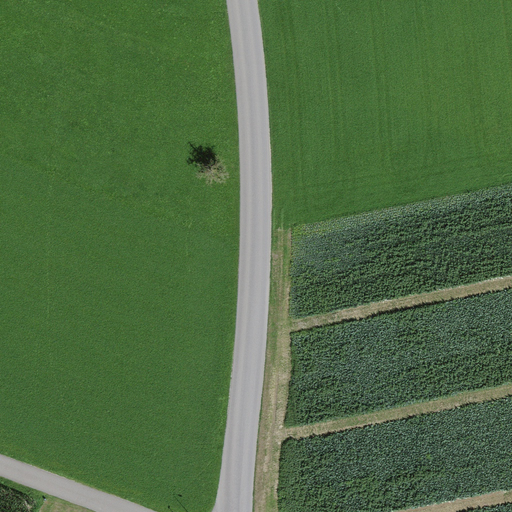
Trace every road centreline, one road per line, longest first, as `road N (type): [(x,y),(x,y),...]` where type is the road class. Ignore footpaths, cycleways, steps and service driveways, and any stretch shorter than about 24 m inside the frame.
road 1 (tertiary): [(241,0),(257,237),(240,511)]
road 2 (residential): [(0,463),(130,511)]
